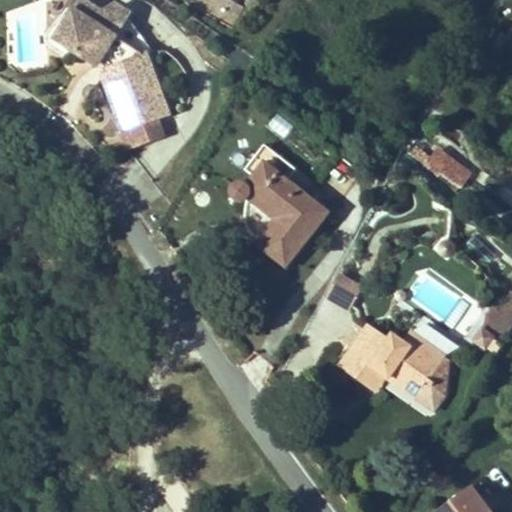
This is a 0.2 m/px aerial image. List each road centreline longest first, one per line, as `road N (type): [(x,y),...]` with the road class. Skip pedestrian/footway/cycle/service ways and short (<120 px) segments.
road 1 (unclassified): [(320,511),(102,179),(0,91)]
road 2 (unknown): [(159,268),(245,175),(270,91),(248,48),(185,0)]
